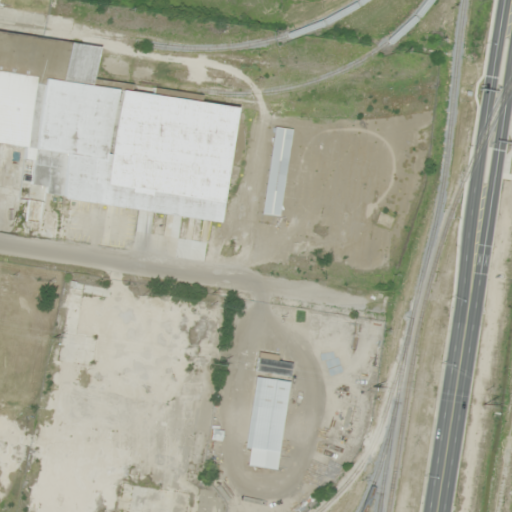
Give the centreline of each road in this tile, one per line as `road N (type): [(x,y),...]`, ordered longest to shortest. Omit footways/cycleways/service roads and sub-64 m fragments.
road 1 (secondary): [(435,511),(511,6)]
road 2 (residential): [(364,297),(0,241)]
